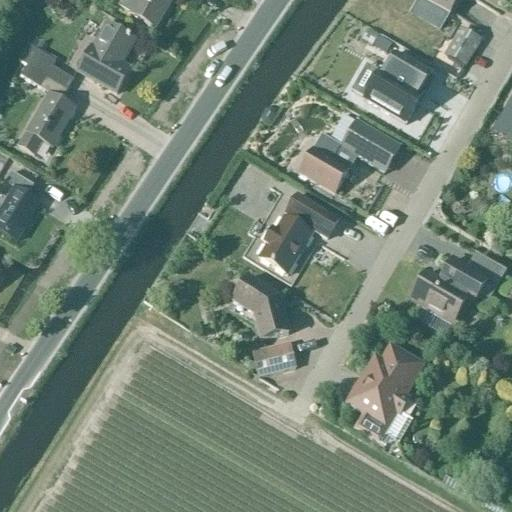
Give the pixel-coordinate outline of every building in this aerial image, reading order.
[(121,0),(117,9),(129,16),(156,31),(173,0),(121,0)] [(424,0),(450,16),(459,0),(424,0)] [(105,27),(77,74),(117,97),(132,73),(123,68),(136,44),(105,27)] [(466,70),(482,44),(461,31),(444,57),(466,70)] [(444,57),(450,45),(428,34),(422,46),(444,57)] [(386,58),(392,47),(380,41),(374,51),(386,58)] [(28,69),(69,93),(75,83),(54,70),(57,65),(30,49),(20,65),(28,70),(28,69)] [(422,110),(418,108),(424,99),(420,97),(431,79),(437,83),(438,82),(395,57),(384,76),(380,74),(380,75),(364,102),(363,103),(406,128),(418,109),(421,111),(422,110)] [(62,104),(69,93),(28,69),(28,70),(22,80),(49,97),(18,149),(36,159),(44,145),(53,150),(76,112),(62,104)] [(511,98),(491,133),(511,145),(511,98)] [(385,177),(400,150),(357,125),(342,152),(385,177)] [(300,177),(335,197),(349,174),(333,164),(322,158),(314,153),(300,177)] [(0,234),(17,245),(40,206),(28,199),(35,188),(12,176),(6,186),(14,190),(0,214),(0,234)] [(340,224),(298,197),(276,233),(273,231),(263,247),(267,249),(259,262),(287,280),(315,236),(328,244),(340,224)] [(428,276),(412,303),(453,327),(468,301),(475,305),(477,302),(487,307),(506,275),(489,265),(481,279),(467,271),(454,263),(442,284),(428,276)] [(256,319),(262,344),(289,337),(280,301),(248,281),(234,305),(256,319)] [(258,381),(297,371),(290,346),(252,355),(258,381)] [(372,371),(351,409),(366,418),(357,433),(376,444),(385,429),(394,414),(400,417),(408,403),(403,401),(421,371),(392,354),(379,375),(372,371)] [(509,478),(490,468),(482,483),(501,493),(509,478)]
